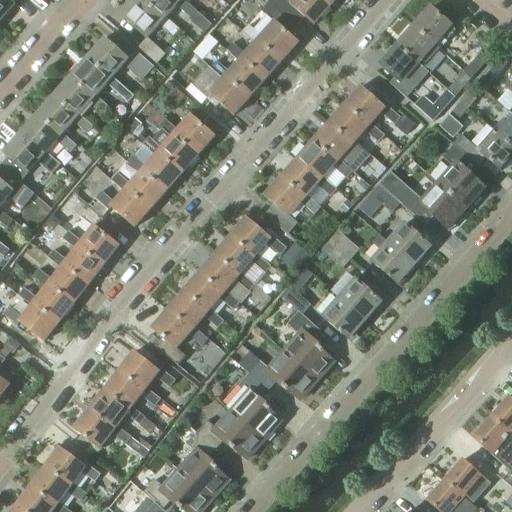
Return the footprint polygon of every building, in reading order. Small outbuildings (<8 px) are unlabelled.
[(0,0),(0,22),(9,12),(13,7),(12,6),(8,2),(5,0),(0,0)] [(139,0),(122,19),(146,40),(138,49),(156,66),(166,56),(147,40),(159,26),(173,38),(179,31),(166,19),(163,22),(139,0)] [(177,0),(139,0),(163,22),(166,19),(176,7),(190,19),(196,12),(183,0),(180,3),(177,0)] [(271,0),(270,2),(298,27),(306,18),(315,26),(331,8),(322,0),(294,0),(294,1),(292,0),(271,0)] [(248,26),(242,34),(255,46),(259,41),(283,63),(299,44),(290,36),(298,27),(270,2),(260,12),(266,17),(253,31),(248,26)] [(431,9),(414,29),(434,47),(440,51),(447,42),(457,32),(431,9)] [(414,29),(398,47),(418,65),(423,70),(440,51),(434,47),(414,29)] [(103,40),(87,59),(112,80),(113,79),(123,67),(141,83),(154,69),(135,52),(127,61),(103,40)] [(226,51),(226,52),(239,63),(243,59),(267,81),(283,63),(259,41),(255,46),(245,56),(232,45),(231,46),(226,51)] [(398,47),(381,66),(395,78),(390,84),(389,85),(406,100),(406,99),(428,74),(423,70),(418,65),(398,47)] [(472,80),(489,61),(481,54),(464,73),(472,80)] [(87,59),(70,78),(94,99),(96,97),(107,86),(120,98),(126,91),(113,79),(112,80),(87,59)] [(251,99),(267,81),(243,59),(239,63),(229,75),(216,64),(211,70),(223,81),(227,77),(251,99)] [(485,91),(502,72),(495,65),(478,85),(485,91)] [(210,69),(195,86),(196,88),(209,99),(211,96),(235,117),(251,99),(227,77),(223,81),(211,70),(210,69)] [(456,98),(472,80),(464,73),(448,92),(456,98)] [(110,110),(96,97),(94,99),(70,78),(54,96),(78,118),(80,117),(79,116),(90,105),(103,117),(110,110)] [(361,89),(345,107),(370,129),(371,127),(382,114),(395,126),(401,119),(398,116),(387,107),(385,109),(362,89),(361,89)] [(461,103),(469,110),(476,101),(469,95),(461,103)] [(54,96),(37,116),(61,138),(63,136),(63,135),(73,124),(87,136),(93,129),(80,117),(78,118),(54,96)] [(413,104),(412,105),(433,124),(442,114),(423,97),(422,99),(419,97),(413,104)] [(459,120),(469,110),(461,103),(452,114),(459,120)] [(345,107),(329,125),(353,147),(355,145),(356,144),(365,133),(378,144),(384,138),(371,127),(370,129),(345,107)] [(511,147),(511,114),(510,113),(494,132),(511,147)] [(37,116),(20,134),(45,156),(46,154),(56,143),(70,155),(76,148),(63,136),(61,138),(37,116)] [(175,135),(200,157),(216,138),(191,117),(178,132),(164,121),(159,127),(172,138),(175,135)] [(329,125),(313,143),(337,165),(340,162),(348,153),(362,166),(370,157),(356,144),(355,145),(353,147),(329,125)] [(149,139),(142,146),(156,157),(156,156),(159,153),(184,175),(200,157),(175,135),(172,138),(159,127),(158,128),(162,131),(152,142),(149,139)] [(503,174),(511,162),(511,147),(494,132),(477,151),(462,137),(454,146),(479,168),(487,160),(503,174)] [(7,159),(1,167),(21,183),(27,176),(37,165),(51,177),(60,166),(46,154),(45,156),(20,134),(2,155),(7,159)] [(346,181),(353,173),(340,162),(337,165),(313,143),(297,161),(322,183),(324,180),(333,169),(346,181)] [(471,177),(479,168),(454,146),(442,160),(451,168),(437,184),(467,211),(472,205),(474,207),(487,191),(471,177)] [(133,157),(127,164),(140,175),(141,174),(143,171),(168,193),(184,175),(159,153),(156,156),(156,157),(146,169),(133,157)] [(336,192),(324,180),(322,183),(297,161),(281,179),(306,201),(307,199),(317,188),(330,199),(336,192)] [(20,184),(21,183),(1,167),(0,167),(0,209),(9,198),(22,210),(34,196),(20,184)] [(112,181),(110,183),(123,194),(125,192),(127,189),(152,211),(168,193),(143,171),(141,174),(140,175),(139,176),(130,186),(117,175),(112,181)] [(467,211),(437,184),(422,201),(391,174),(380,187),(401,206),(426,228),(434,219),(451,233),(464,218),(462,216),(467,211)] [(320,210),(307,199),(306,201),(281,179),(265,197),(275,206),(266,217),(288,237),(298,225),(290,218),(301,206),(313,217),(320,210)] [(393,216),(401,206),(380,187),(359,211),(369,220),(382,206),(393,216)] [(136,229),(152,211),(127,189),(125,192),(123,194),(115,203),(103,193),(97,200),(110,211),(112,208),(136,229)] [(0,223),(7,230),(10,227),(13,222),(0,211),(0,223)] [(247,220),(231,238),(256,260),(258,258),(268,246),(281,257),(287,250),(273,237),(270,240),(247,220)] [(388,244),(415,267),(425,256),(427,258),(434,251),(405,225),(388,244)] [(68,232),(62,240),(76,251),(79,247),(105,267),(120,248),(94,228),(82,243),(68,232)] [(351,260),(359,251),(338,233),(330,242),(351,260)] [(388,244),(388,245),(379,237),(372,244),(381,252),(372,263),(401,288),(407,281),(405,278),(415,267),(388,244)] [(231,238),(215,257),(253,289),(270,268),(258,258),(256,260),(231,238)] [(342,271),(351,260),(330,242),(320,252),(342,271)] [(90,286),(105,267),(79,247),(76,251),(67,263),(53,252),(51,255),(90,286)] [(75,305),(90,286),(51,255),(48,259),(61,270),(52,281),(38,270),(35,274),(75,305)] [(215,257),(199,275),(237,307),(239,305),(226,294),(236,282),(249,293),(253,289),(215,257)] [(61,324),(75,305),(35,274),(32,278),(46,289),(37,300),(24,289),(21,293),(61,324)] [(199,275),(184,293),(209,315),(211,313),(210,312),(220,301),(221,302),(233,312),(237,307),(199,275)] [(378,314),(385,306),(356,281),(340,300),(366,323),(376,312),(378,314)] [(311,307),(297,295),(290,288),(281,298),(299,313),(303,317),(311,307)] [(184,293),(168,312),(206,343),(207,341),(196,331),(205,319),(217,330),(223,323),(211,313),(209,315),(184,293)] [(356,334),(366,323),(340,300),(323,319),(352,344),(358,336),(356,334)] [(11,309),(5,317),(18,327),(21,324),(45,343),(61,324),(35,304),(31,308),(23,319),(11,309)] [(202,348),(206,344),(168,312),(152,330),(163,339),(156,348),(179,367),(185,360),(177,353),(190,338),(202,348)] [(321,333),(303,317),(299,313),(288,326),(298,335),(283,353),(317,383),(334,364),(322,353),(324,352),(313,342),(321,333)] [(160,401),(147,391),(157,378),(170,389),(176,381),(161,370),(159,373),(134,353),(119,373),(158,403),(160,401)] [(300,402),(317,383),(283,353),(267,370),(249,354),(238,367),(248,376),(249,375),(268,393),(276,383),(287,393),(289,391),(300,402)] [(0,401),(11,387),(0,379),(0,369),(6,361),(0,356),(0,401)] [(154,408),(158,403),(119,373),(104,392),(130,412),(133,409),(142,398),(154,408)] [(260,402),(268,393),(249,375),(248,376),(238,388),(245,395),(230,412),(264,442),(281,423),(269,413),(271,411),(260,402)] [(155,427),(133,409),(130,412),(104,392),(90,411),(116,431),(118,429),(127,417),(150,435),(155,427)] [(511,402),(508,399),(490,418),(510,436),(511,437),(511,402)] [(149,453),(118,429),(116,431),(90,411),(75,431),(101,451),(112,436),(143,461),(149,453)] [(248,461),(264,442),(230,412),(214,429),(207,422),(196,434),(216,452),(224,443),(234,452),(236,451),(248,461)] [(473,438),(472,439),(491,456),(509,473),(511,469),(511,438),(510,437),(509,436),(509,435),(490,418),(473,438)] [(208,461),(216,452),(196,434),(185,447),(193,454),(177,472),(211,502),(229,482),(217,472),(218,470),(208,461)] [(60,450),(45,469),(72,489),(74,487),(83,475),(94,483),(100,476),(86,466),(84,468),(60,450)] [(457,467),(444,482),(464,499),(465,497),(473,504),(489,486),(481,479),(471,470),(462,462),(457,467)] [(86,495),(74,487),(72,489),(45,469),(31,489),(58,509),(60,506),(68,494),(80,503),(86,495)] [(185,511),(202,511),(211,502),(177,472),(162,488),(154,481),(143,494),(162,510),(163,511),(171,502),(182,511),(183,510),(185,511)] [(444,482),(426,502),(435,510),(437,511),(475,511),(477,511),(464,499),(444,482)] [(68,511),(60,506),(58,509),(31,489),(16,508),(21,511),(68,511)]
